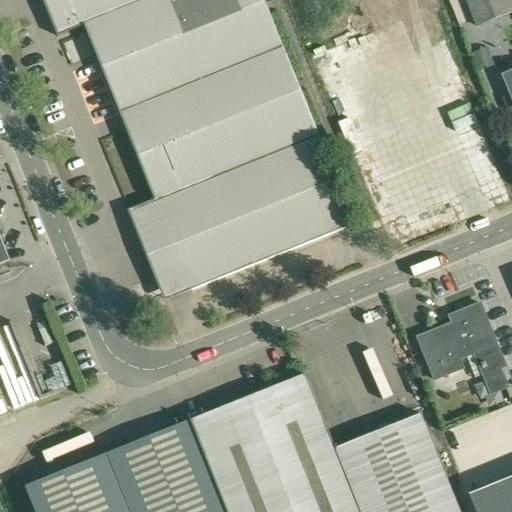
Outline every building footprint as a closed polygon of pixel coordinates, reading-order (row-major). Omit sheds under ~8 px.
[(121,113),(283,47),(264,0),(44,0),(59,36),(86,25),(121,113)] [(466,0),(477,26),(511,12),(511,4),(510,0),(466,0)] [(318,59),(356,151),(397,134),(358,42),(318,59)] [(355,225),(283,47),(121,113),(155,200),(129,211),(148,259),(176,247),(192,287),(191,288),(192,291),(355,225)] [(511,112),(511,71),(502,75),(511,99),(511,111),(511,112)] [(464,369),(460,360),(474,355),(483,376),(490,395),(509,388),(501,369),(506,367),(481,305),(458,314),(461,322),(433,333),(433,334),(419,340),(436,380),(464,369)] [(28,489),(36,511),(461,511),(422,416),(335,452),(305,376),(193,422),(28,489)] [(475,511),(511,511),(511,477),(469,495),(475,511)]
